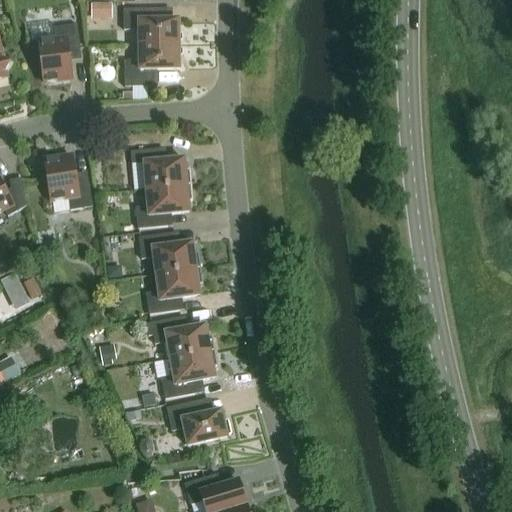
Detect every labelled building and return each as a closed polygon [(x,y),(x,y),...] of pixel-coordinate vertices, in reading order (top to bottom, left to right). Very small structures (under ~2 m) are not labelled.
[(111,20),(111,4),(90,5),(91,20),(111,20)] [(180,47),(179,22),(152,23),(151,11),(124,12),(124,33),(139,32),(139,48),(180,47)] [(57,42),(39,44),(45,85),(72,82),(69,58),(81,57),(77,27),(55,30),(57,42)] [(180,47),(139,48),(139,63),(125,63),(125,90),(153,89),(152,73),(180,72),(180,47)] [(0,80),(6,79),(5,74),(10,66),(2,61),(0,51),(0,80)] [(192,187),(190,172),(186,172),(185,161),(162,163),(161,151),(131,154),(132,166),(144,165),(147,192),(192,187)] [(71,213),(93,209),(88,179),(76,181),(73,158),(45,163),(52,204),(69,201),(71,213)] [(8,218),(27,208),(22,181),(10,183),(13,196),(8,198),(0,182),(0,214),(5,212),(8,218)] [(192,187),(147,192),(148,209),(136,210),(138,231),(168,229),(167,217),(190,215),(189,204),(193,203),(192,187)] [(201,270),(199,255),(195,255),(193,245),(171,248),(169,236),(139,240),(142,261),(154,260),(156,277),(201,270)] [(121,268),(107,270),(108,280),(122,279),(121,268)] [(201,270),(156,277),(159,294),(147,295),(150,317),(179,313),(178,301),(200,298),(199,287),(203,286),(201,270)] [(15,274),(1,281),(6,291),(20,284),(15,274)] [(171,361),(215,353),(212,337),(208,338),(206,327),(183,331),(181,320),(147,326),(149,338),(154,337),(156,346),(168,344),(171,361)] [(114,347),(99,349),(103,368),(113,366),(112,362),(117,361),(114,347)] [(162,380),(163,385),(166,401),(195,396),(193,384),(216,380),(214,369),(218,368),(215,353),(171,361),(174,378),(162,380)] [(11,359),(0,364),(0,388),(21,377),(11,359)] [(155,396),(142,398),(144,409),(157,407),(155,396)] [(232,436),(229,422),(224,423),(222,412),(200,417),(197,404),(168,410),(173,433),(184,431),(188,448),(228,439),(228,437),(232,436)] [(140,412),(128,415),(130,423),(142,420),(140,412)] [(142,441),(139,448),(141,456),(145,460),(152,458),(155,452),(153,444),(148,440),(142,441)] [(205,511),(232,511),(247,508),(239,482),(218,489),(214,477),(185,486),(192,507),(203,503),(205,511)] [(142,502),(143,511),(161,511),(160,499),(142,502)]
